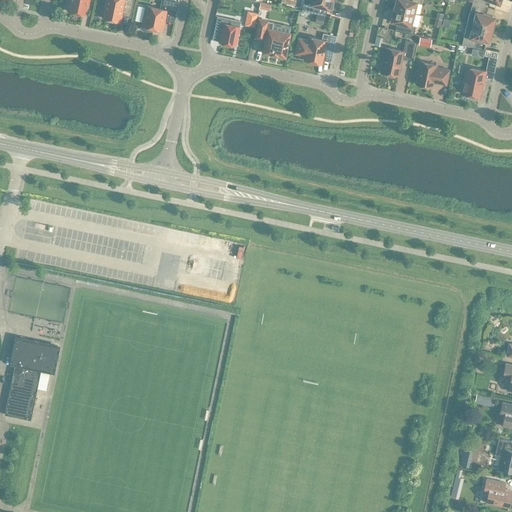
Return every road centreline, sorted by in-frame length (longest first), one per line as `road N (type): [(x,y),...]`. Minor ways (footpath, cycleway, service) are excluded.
road 1 (secondary): [(242,196),(511,252)]
road 2 (residential): [(357,95),(489,122)]
road 3 (residential): [(44,28),(169,53)]
road 4 (residential): [(211,61),(332,88)]
